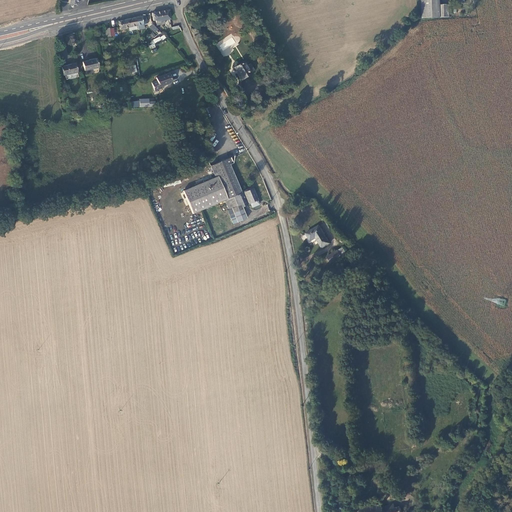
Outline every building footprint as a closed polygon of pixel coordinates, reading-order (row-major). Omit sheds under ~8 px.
[(422,0),(423,19),(442,18),(441,4),(440,0),(422,0)] [(441,4),(442,18),(451,17),(450,4),(441,4)] [(168,10),(153,14),(153,21),(156,21),(157,26),(165,24),(164,20),(170,19),(168,10)] [(146,16),(135,18),(137,26),(138,31),(145,29),(144,25),(147,24),(146,16)] [(135,18),(118,22),(120,30),(137,26),(135,18)] [(158,35),(161,32),(152,24),(149,27),(158,35)] [(83,62),(84,71),(97,68),(96,60),(83,62)] [(244,61),(234,67),(235,69),(234,69),(241,80),(251,73),(251,72),(254,70),(251,63),(247,66),(244,61)] [(77,77),(76,73),(75,64),(61,66),(62,75),(64,75),(66,80),(77,77)] [(153,90),(162,88),(161,86),(171,83),(168,74),(155,78),(156,81),(151,83),(153,90)] [(225,201),(228,199),(231,209),(237,223),(247,219),(242,207),(258,201),(253,189),(249,190),(244,193),(242,193),(230,165),(233,163),(230,158),(210,166),(211,167),(212,170),(215,177),(183,191),(192,214),(225,201)] [(320,225),(307,233),(313,240),(318,237),(325,247),(332,242),(320,225)] [(342,246),(338,250),(342,256),(347,253),(342,246)] [(332,264),(335,261),(342,257),(342,256),(338,250),(327,257),(332,264)]
